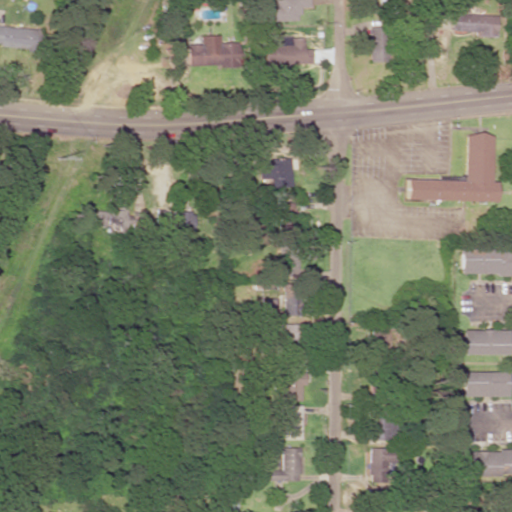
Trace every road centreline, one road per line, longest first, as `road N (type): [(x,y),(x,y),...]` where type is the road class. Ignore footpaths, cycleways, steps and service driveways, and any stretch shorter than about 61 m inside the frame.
road 1 (tertiary): [(0,116),(173,125),(511,95)]
road 2 (residential): [(333,511),(335,112)]
